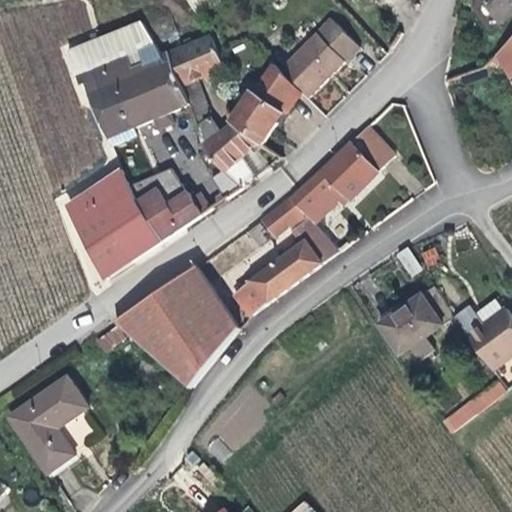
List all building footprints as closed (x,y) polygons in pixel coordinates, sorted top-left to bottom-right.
[(193,18),(215,3),(212,0),(181,0),(193,18)] [(511,0),(486,0),(503,25),(511,18),(511,0)] [(300,93),(307,100),(359,49),(332,19),(278,70),(300,93)] [(144,23),(101,38),(67,52),(80,85),(85,83),(111,145),(136,134),(134,128),(112,79),(165,57),(144,23)] [(213,38),(169,56),(180,86),(224,68),(213,38)] [(112,79),(134,128),(154,119),(158,129),(174,123),(170,113),(188,105),(180,86),(169,56),(165,57),(112,79)] [(253,143),(260,147),(300,93),(278,70),(273,65),(230,124),(253,143)] [(241,189),(256,178),(240,157),(252,144),(253,143),(230,124),(220,134),(213,124),(198,133),(203,146),(222,172),(223,173),(225,171),(241,189)] [(372,127),(355,143),(383,172),(400,157),(372,127)] [(355,143),(292,201),(314,223),(340,201),(346,196),(351,202),(383,172),(355,143)] [(256,178),(272,166),(252,144),(240,157),(256,178)] [(89,207),(72,217),(104,280),(114,274),(98,248),(126,230),(112,199),(132,190),(134,189),(132,184),(124,167),(80,191),(89,207)] [(171,168),(155,175),(156,179),(134,189),(132,190),(145,218),(126,230),(98,248),(114,274),(188,227),(212,210),(201,195),(192,199),(188,193),(185,194),(171,168)] [(228,198),(241,189),(225,171),(223,173),(222,172),(214,180),(228,198)] [(155,175),(132,184),(134,189),(156,179),(155,175)] [(112,199),(126,230),(145,218),(132,190),(112,199)] [(80,191),(63,200),(72,217),(89,207),(80,191)] [(346,196),(340,201),(344,208),(351,202),(346,196)] [(292,201),(264,222),(277,240),(292,231),(298,242),(296,244),(300,251),(235,297),(251,319),(342,253),(314,223),(292,201)] [(425,271),(410,250),(398,257),(414,279),(425,271)] [(242,331),(201,270),(116,327),(192,393),(242,331)] [(435,354),(440,351),(441,350),(432,336),(447,326),(426,293),(384,323),(405,354),(418,346),(427,360),(435,354)] [(510,393),(511,391),(511,312),(511,311),(489,327),(475,308),(459,320),(502,382),(510,393)] [(472,422),(510,393),(502,382),(465,411),(472,422)] [(85,416),(66,387),(9,427),(47,482),(74,463),(56,437),(85,416)] [(454,436),(472,422),(465,411),(446,425),(454,436)] [(214,439),(206,450),(224,461),(231,450),(214,439)] [(200,511),(179,489),(152,511),(200,511)] [(316,511),(304,499),(290,511),(316,511)]
